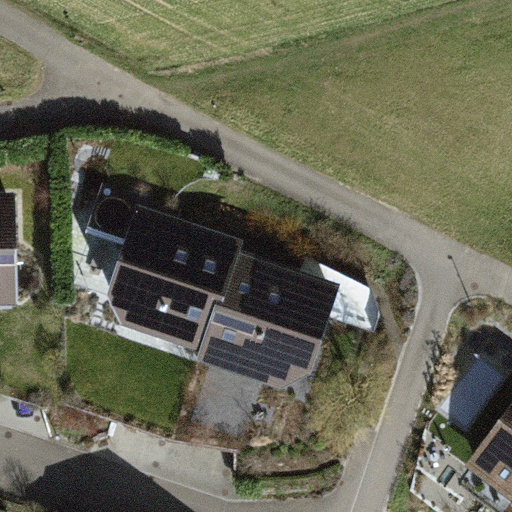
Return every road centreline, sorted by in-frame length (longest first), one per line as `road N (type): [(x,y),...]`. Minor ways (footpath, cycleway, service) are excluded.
road 1 (residential): [(441,258),(118,80)]
road 2 (residential): [(363,511),(441,258)]
road 3 (residential): [(118,80),(0,15)]
road 4 (residential): [(118,80),(0,112)]
